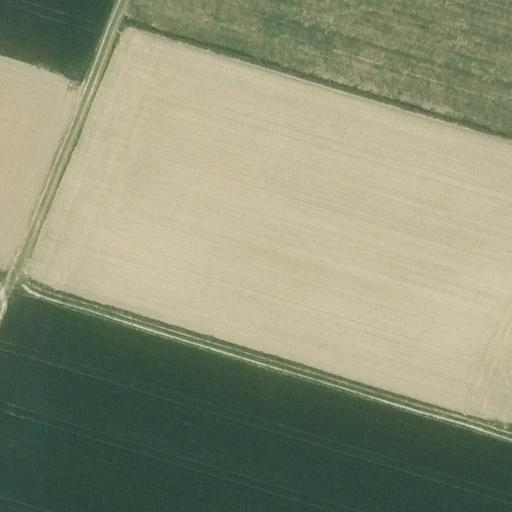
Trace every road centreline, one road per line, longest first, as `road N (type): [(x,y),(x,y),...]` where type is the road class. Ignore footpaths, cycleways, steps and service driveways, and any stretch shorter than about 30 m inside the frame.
road 1 (track): [(511,440),(0,289)]
road 2 (track): [(0,307),(126,0)]
